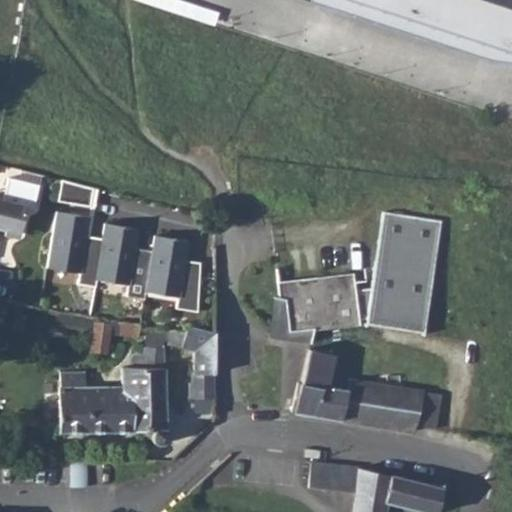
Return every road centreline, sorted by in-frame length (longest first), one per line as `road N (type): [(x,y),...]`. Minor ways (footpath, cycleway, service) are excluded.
road 1 (track): [(231,244),(223,198),(196,160),(116,122),(26,46)]
road 2 (residential): [(235,432),(484,470),(475,511)]
road 3 (residential): [(258,238),(231,244),(235,432)]
